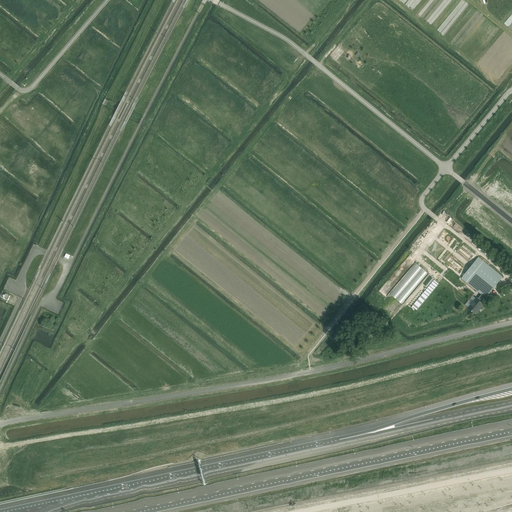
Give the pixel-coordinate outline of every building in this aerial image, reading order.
[(433,219),(413,245),(419,250),(439,224),(433,219)] [(503,277),(444,230),(427,251),(481,294),(478,299),(476,298),(468,308),(476,314),(479,311),(478,310),(479,308),(480,308),(483,304),(481,302),(486,296),(487,296),(503,277)] [(0,354),(4,346),(10,332),(16,320),(22,307),(27,297),(31,288),(36,279),(35,278),(30,288),(26,296),(21,307),(15,319),(10,331),(3,346),(0,351),(0,383),(8,366),(21,338),(41,297),(47,284),(46,284),(40,297),(20,338),(7,366),(0,381),(0,354)] [(331,298),(337,302),(343,295),(332,286),(331,288),(333,289),(332,291),(335,293),(331,298)] [(511,291),(503,295),(505,301),(511,298),(511,291)]
